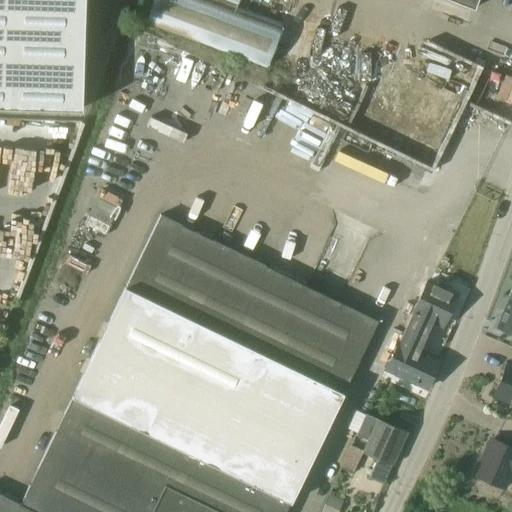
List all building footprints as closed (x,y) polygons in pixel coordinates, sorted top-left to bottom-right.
[(0,0),(0,106),(82,109),(84,0),(0,0)] [(238,0),(154,0),(145,24),(265,70),(281,28),(235,10),(238,0)] [(450,0),(475,9),(478,0),(450,0)] [(475,86),(485,67),(458,54),(449,74),(475,86)] [(303,136),(299,145),(333,159),(337,149),(303,136)] [(285,511),(378,321),(160,215),(23,500),(21,504),(0,493),(0,511),(285,511)] [(411,319),(432,268),(421,264),(400,314),(411,319)] [(442,274),(428,301),(437,305),(451,279),(442,274)] [(511,296),(498,327),(511,333),(511,288),(509,295),(511,296)] [(433,321),(420,315),(407,346),(394,374),(426,388),(439,361),(419,352),(433,321)] [(434,321),(430,334),(446,339),(450,327),(434,321)] [(511,364),(508,363),(493,396),(511,403),(511,364)] [(367,414),(357,436),(360,437),(368,441),(363,451),(363,452),(377,458),(368,478),(383,484),(392,464),(392,465),(407,432),(377,419),(367,414)] [(511,447),(492,438),(484,457),(482,456),(475,472),(503,485),(510,469),(511,470),(511,447)] [(341,467),(354,473),(363,452),(351,447),(341,467)] [(329,495),(320,511),(333,511),(339,500),(329,495)]
